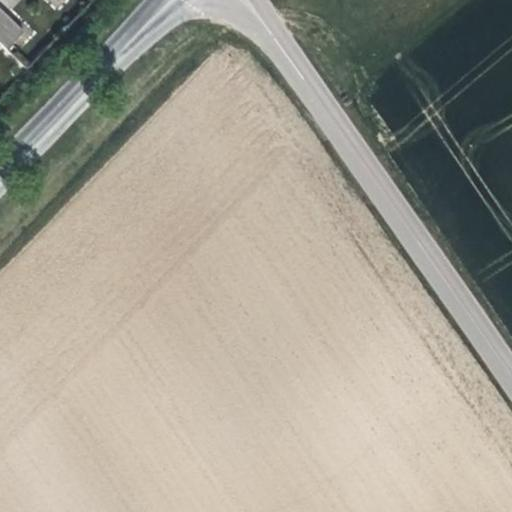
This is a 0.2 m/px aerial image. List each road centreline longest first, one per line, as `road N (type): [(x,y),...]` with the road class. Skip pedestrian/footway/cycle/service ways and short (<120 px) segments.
road 1 (tertiary): [(511,370),(244,0)]
road 2 (secondary): [(0,181),(173,0)]
road 3 (track): [(447,0),(329,109)]
